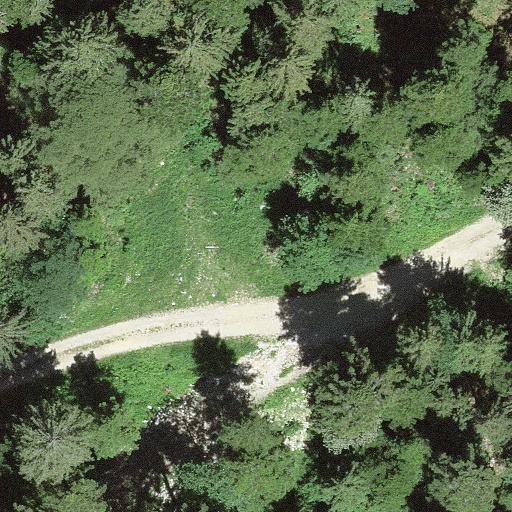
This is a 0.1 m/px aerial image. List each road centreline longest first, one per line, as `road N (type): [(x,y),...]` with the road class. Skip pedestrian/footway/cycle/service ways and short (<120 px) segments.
road 1 (track): [(0,377),(94,345),(340,305),(443,265),(511,227)]
road 2 (track): [(340,305),(111,511)]
